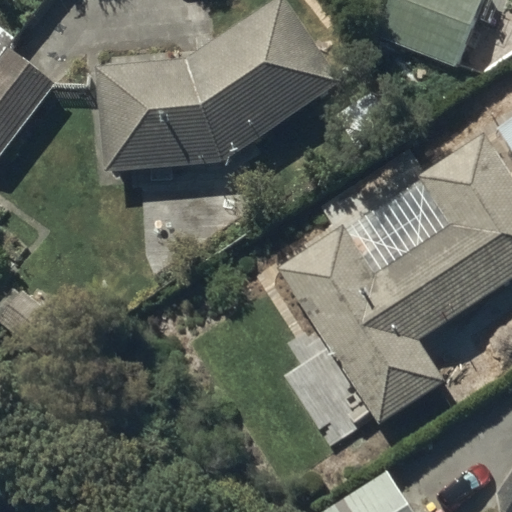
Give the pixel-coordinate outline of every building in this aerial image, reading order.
[(334,72),(287,0),(268,0),(189,51),(97,57),(104,156),(214,148),(334,72)] [(471,0),(386,0),(377,26),(451,53),(471,0)] [(0,135),(47,78),(6,44),(0,50),(0,135)] [(511,121),(497,131),(511,153),(511,121)] [(511,270),(511,188),(484,143),(287,265),(381,416),(438,381),(409,334),(511,270)] [(396,467),(413,492),(477,448),(460,422),(396,467)] [(407,511),(385,479),(335,511),(407,511)]
